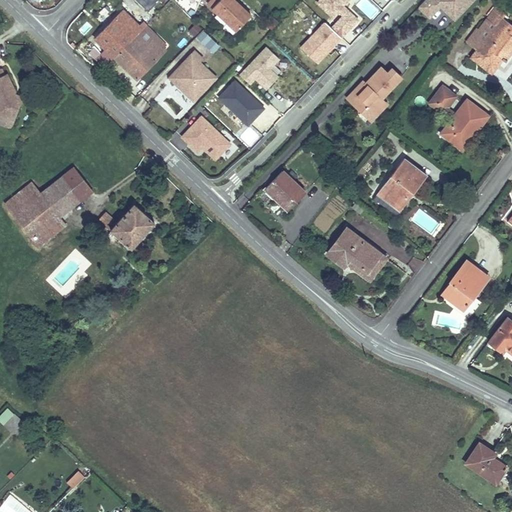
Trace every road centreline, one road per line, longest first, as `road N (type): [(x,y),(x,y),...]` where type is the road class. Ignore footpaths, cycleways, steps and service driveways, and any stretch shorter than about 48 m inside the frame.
road 1 (residential): [(412,0),(217,205)]
road 2 (tertiary): [(42,36),(217,205)]
road 3 (residential): [(374,341),(511,162)]
road 4 (tertiary): [(217,205),(374,341)]
road 5 (tertiary): [(374,341),(490,393)]
